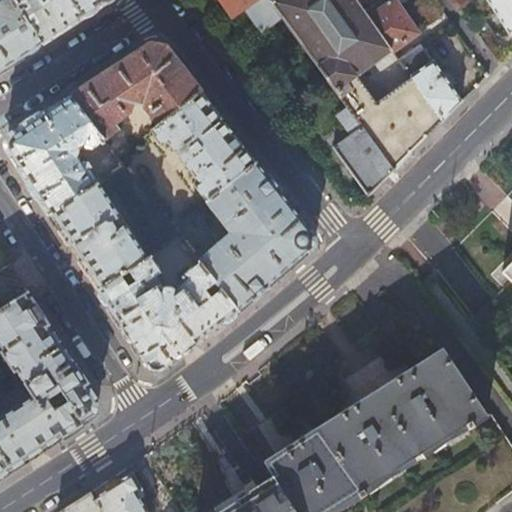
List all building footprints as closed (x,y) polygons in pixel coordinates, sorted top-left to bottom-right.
[(0,0),(0,71),(42,43),(13,0),(0,0)] [(13,0),(42,43),(108,0),(13,0)] [(281,18),(270,2),(268,0),(217,0),(230,17),(241,10),(258,34),(281,18)] [(272,0),(270,2),(281,18),(327,81),(352,116),(392,171),(417,145),(442,120),(412,78),(374,105),(355,76),(392,50),(364,11),(356,0),(272,0)] [(356,0),(364,11),(380,0),(356,0)] [(380,0),(364,11),(392,50),(393,52),(416,35),(393,2),(384,7),(380,0)] [(511,0),(486,0),(487,0),(509,34),(511,33),(511,0)] [(105,141),(106,141),(121,129),(117,125),(132,113),(134,104),(143,106),(159,125),(201,92),(182,68),(166,47),(150,44),(71,96),(105,141)] [(430,62),(419,46),(399,60),(412,78),(442,120),(460,102),(432,61),(430,62)] [(159,125),(152,131),(164,146),(169,142),(200,183),(195,187),(207,203),(256,163),(225,123),(201,92),(159,125)] [(99,184),(102,182),(89,162),(84,161),(82,163),(77,156),(79,154),(79,152),(78,149),(84,145),(86,148),(93,150),(105,141),(71,96),(11,135),(7,149),(18,167),(49,215),(99,184)] [(392,171),(352,116),(346,120),(350,126),(344,131),(353,143),(335,157),(366,198),(392,171)] [(256,163),(207,203),(223,224),(227,221),(231,225),(230,240),(222,246),(220,243),(198,260),(200,262),(238,311),(296,260),(310,248),(312,234),(256,163)] [(124,168),(107,179),(111,185),(128,174),(124,168)] [(121,217),(99,184),(49,215),(87,273),(98,290),(147,258),(126,225),(114,232),(109,225),(121,217)] [(151,256),(147,258),(98,290),(147,365),(163,368),(182,353),(238,311),(200,262),(192,268),(183,275),(185,278),(174,287),(172,285),(170,285),(167,285),(164,286),(158,277),(163,274),(151,256)] [(511,261),(500,274),(511,286),(511,261)] [(99,400),(28,292),(0,310),(0,344),(4,351),(1,353),(15,374),(17,373),(32,397),(0,417),(0,478),(95,415),(99,400)] [(295,511),(314,511),(359,485),(361,488),(463,425),(466,430),(485,418),(478,407),(440,347),(316,426),(263,461),(272,476),(295,511)] [(118,483),(92,499),(100,511),(148,511),(139,497),(143,495),(143,492),(131,472),(117,481),(118,483)] [(295,511),(272,476),(248,492),(249,493),(217,511),(295,511)] [(88,492),(57,511),(100,511),(92,499),(88,492)]
